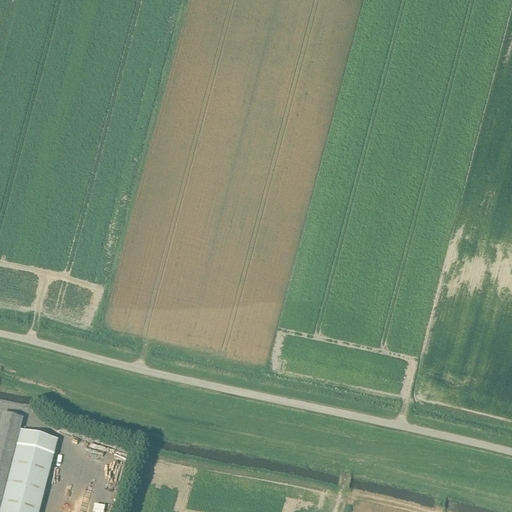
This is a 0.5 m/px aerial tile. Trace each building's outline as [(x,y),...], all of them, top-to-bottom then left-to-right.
[(0,445),(14,449),(19,432),(22,421),(1,416),(0,418),(0,445)] [(10,466),(48,476),(57,442),(19,432),(14,449),(10,466)] [(0,476),(7,478),(10,466),(14,449),(0,445),(0,476)] [(39,511),(48,476),(10,466),(7,478),(1,501),(39,511)] [(0,511),(39,511),(1,501),(0,504),(0,511)]
